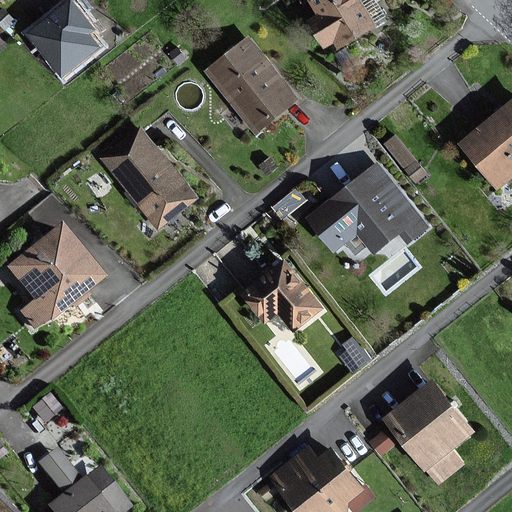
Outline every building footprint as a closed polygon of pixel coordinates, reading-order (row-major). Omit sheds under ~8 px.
[(66,71),(100,45),(90,32),(97,27),(76,0),(74,0),(34,31),(66,71)] [(344,43),(378,22),(364,0),(315,0),(324,14),(317,19),(331,42),(340,36),(344,43)] [(299,98),(251,37),(211,69),(259,129),(299,98)] [(511,105),(466,142),(501,186),(511,177),(511,105)] [(161,226),(200,196),(144,127),(106,157),(161,226)] [(398,130),(388,137),(409,169),(420,162),(398,130)] [(381,164),(314,217),(339,249),(364,229),(379,248),(404,229),(412,239),(429,225),(381,164)] [(286,214),(309,195),(299,183),(276,202),(286,214)] [(103,276),(59,224),(8,267),(34,298),(21,308),(39,329),(103,276)] [(331,308),(290,257),(247,291),(270,320),(280,312),(298,334),(331,308)] [(476,428),(438,379),(392,415),(443,480),(464,463),(452,447),(476,428)] [(333,511),(346,511),(350,501),(367,487),(336,448),(321,460),(311,447),(276,475),(306,511),(331,511),(332,511),(333,511)] [(55,511),(121,511),(130,505),(98,467),(83,480),(58,450),(42,463),(66,493),(50,506),(55,511)]
